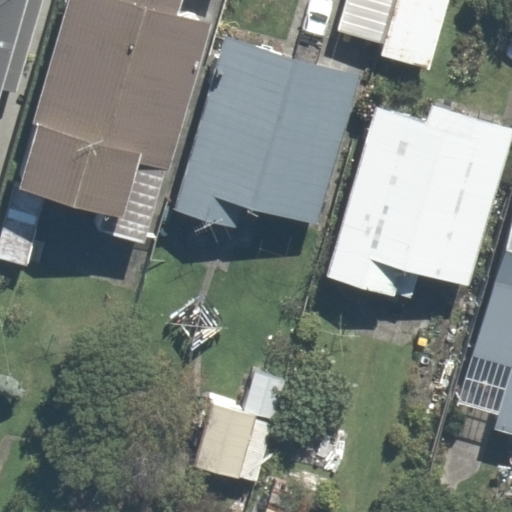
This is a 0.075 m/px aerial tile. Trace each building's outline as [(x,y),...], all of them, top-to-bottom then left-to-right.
[(40,0),(0,0),(0,169),(2,170),(40,0)] [(65,0),(19,174),(106,198),(99,226),(150,239),(157,211),(208,20),(176,11),(178,0),(65,0)] [(394,0),(345,0),(337,31),(382,44),(389,19),(394,0)] [(447,0),(394,0),(382,44),(431,58),(447,0)] [(179,208),(232,224),(239,202),(320,227),(366,75),(231,34),(179,208)] [(511,155),(511,130),(436,108),(432,123),(372,106),(324,270),(408,295),(414,274),(473,291),(511,155)] [(46,209),(0,203),(0,257),(39,262),(46,209)] [(511,204),(454,406),(511,422),(511,204)] [(251,370),(241,410),(207,402),(191,469),(271,488),(296,381),(251,370)]
